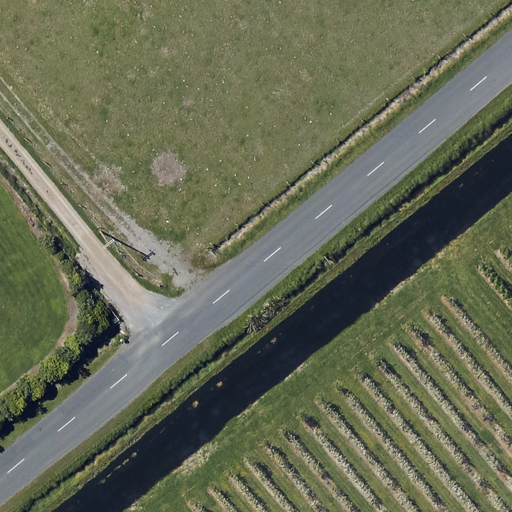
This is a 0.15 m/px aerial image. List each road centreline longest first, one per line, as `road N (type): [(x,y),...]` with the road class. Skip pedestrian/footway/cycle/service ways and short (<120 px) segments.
road 1 (unclassified): [(511,56),(0,481)]
road 2 (track): [(170,340),(0,135)]
